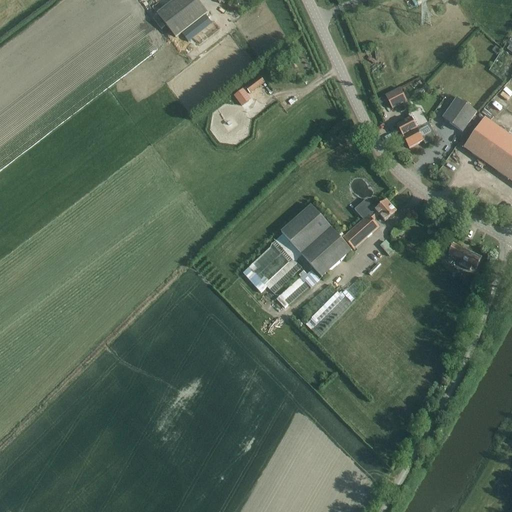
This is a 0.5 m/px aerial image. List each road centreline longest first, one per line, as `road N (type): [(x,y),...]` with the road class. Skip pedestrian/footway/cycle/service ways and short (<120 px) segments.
road 1 (tertiary): [(511,241),(414,186),(384,157),(306,0)]
road 2 (unclassified): [(381,511),(460,370),(511,241)]
